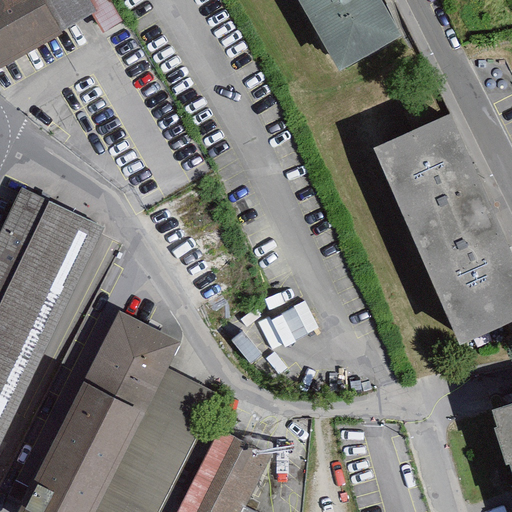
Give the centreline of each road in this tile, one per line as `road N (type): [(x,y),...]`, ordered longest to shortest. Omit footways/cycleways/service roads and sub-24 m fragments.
road 1 (residential): [(400,396),(380,363),(354,352),(166,0)]
road 2 (residential): [(413,0),(511,200)]
road 3 (residential): [(400,396),(427,429),(453,511)]
